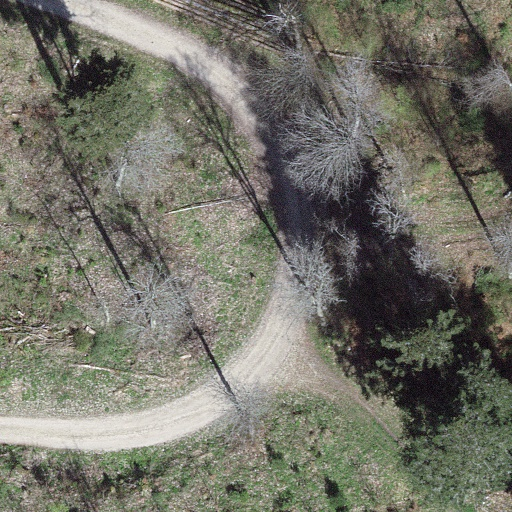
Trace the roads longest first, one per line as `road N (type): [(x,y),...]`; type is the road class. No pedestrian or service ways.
road 1 (track): [(73,0),(131,22),(224,80),(273,134),(294,184),(302,234),(293,327),(264,369),(232,396),(165,421),(0,422)]
road 2 (track): [(293,327),(458,511)]
